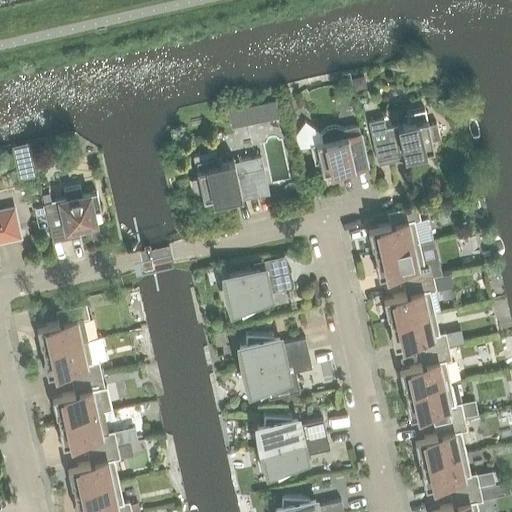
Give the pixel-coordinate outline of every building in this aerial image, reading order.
[(341,75),(341,86),(353,89),(350,73),(341,75)] [(363,77),(353,79),(355,89),(361,88),(365,83),(363,77)] [(275,100),(227,110),(231,127),(279,117),(275,100)] [(405,156),(404,155),(433,148),(431,141),(440,139),(436,123),(428,124),(424,108),(405,113),(408,123),(398,125),(398,123),(396,124),(397,125),(386,127),(384,118),(368,121),(370,131),(377,161),(403,155),(404,156),(405,156)] [(322,132),(321,134),(304,121),(295,135),(298,148),(310,145),(314,163),(320,161),(322,173),(366,163),(357,125),(342,129),(340,128),(338,127),(335,127),(333,127),(330,127),(328,128),(326,129),(324,130),(322,132)] [(198,179),(192,180),(195,192),(201,190),(203,199),(239,191),(241,199),(256,196),(250,171),(263,168),(261,156),(234,161),(233,158),(232,158),(233,162),(217,165),(216,159),(215,159),(214,152),(194,156),(197,170),(196,170),(198,179)] [(99,203),(96,192),(89,194),(89,193),(82,195),(80,186),(64,190),(66,198),(51,202),(49,193),(42,194),(52,241),(68,237),(67,229),(94,223),(94,225),(96,224),(93,213),(101,211),(99,203)] [(43,204),(34,206),(36,213),(45,211),(43,204)] [(417,205),(392,211),(395,222),(367,228),(371,246),(372,246),(374,252),(419,242),(414,220),(420,219),(417,205)] [(0,240),(19,236),(13,209),(0,211),(0,240)] [(453,282),(452,270),(442,271),(438,237),(422,239),(425,260),(435,258),(438,284),(453,282)] [(419,242),(374,252),(375,258),(374,258),(378,276),(405,270),(408,281),(432,276),(429,262),(424,263),(419,242)] [(230,274),(232,282),(225,283),(231,307),(237,306),(242,316),(266,303),(265,300),(270,298),(269,291),(293,286),(290,270),(260,277),(259,270),(260,269),(260,268),(229,272),(229,274),(230,274)] [(388,316),(389,322),(434,312),(430,290),(435,289),(432,276),(408,281),(410,292),(383,298),(387,317),(388,316)] [(41,344),(42,350),(88,340),(83,319),(89,317),(85,303),(61,309),(63,320),(36,326),(40,344),(41,344)] [(434,312),(389,322),(391,328),(389,329),(393,347),(421,341),(423,351),(448,346),(445,332),(439,334),(434,312)] [(245,332),(245,343),(239,344),(244,366),(308,352),(305,337),(280,343),(279,335),(273,336),(273,333),(245,332)] [(88,340),(42,350),(44,356),(42,357),(46,375),(74,369),(76,380),(101,374),(98,360),(92,362),(88,340)] [(403,386),(405,392),(450,382),(445,361),(451,360),(448,346),(423,351),(426,363),(398,369),(402,387),(403,386)] [(299,391),(295,371),(311,367),(308,352),(244,366),(249,389),(255,387),(260,397),(267,393),(268,398),(299,391)] [(56,414),(58,420),(103,411),(111,409),(106,386),(104,386),(101,374),(76,380),(79,391),(51,397),(55,415),(56,414)] [(450,382),(405,392),(406,399),(405,399),(409,417),(436,411),(439,422),(463,416),(460,403),(455,404),(450,382)] [(103,411),(58,420),(59,427),(58,427),(62,445),(89,439),(92,450),(116,444),(113,431),(108,432),(103,411)] [(263,413),(263,424),(257,425),(262,447),(326,433),(323,418),(298,424),(296,416),(291,418),(291,415),(263,413)] [(419,457),(420,463),(465,453),(461,431),(466,430),(463,416),(439,422),(441,433),(414,439),(418,457),(419,457)] [(326,433),(262,447),(266,470),(272,468),(277,478),(302,465),(301,462),(306,461),(305,454),(329,448),(326,433)] [(72,485),(73,491),(118,481),(114,459),(119,458),(116,444),(92,450),(94,461),(67,467),(71,485),(72,485)] [(465,453),(420,463),(422,469),(420,469),(424,487),(452,481),(454,492),(479,487),(476,473),(470,474),(465,453)] [(118,481),(73,491),(74,497),(73,497),(76,511),(92,511),(105,509),(105,511),(131,511),(129,501),(123,502),(118,481)] [(492,485),(479,487),(482,499),(495,496),(492,485)] [(478,511),(476,501),(482,500),(482,499),(479,487),(454,492),(457,503),(429,509),(429,511),(478,511)] [(309,496),(281,494),(281,505),(275,506),(275,511),(343,511),(341,499),(316,505),(315,498),(309,499),(309,496)] [(139,511),(137,503),(130,504),(131,511),(139,511)]
